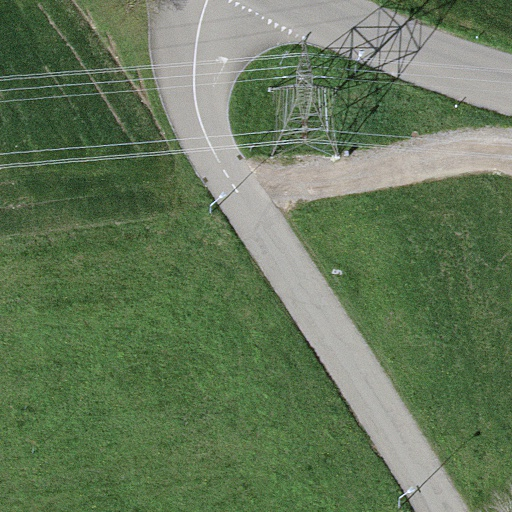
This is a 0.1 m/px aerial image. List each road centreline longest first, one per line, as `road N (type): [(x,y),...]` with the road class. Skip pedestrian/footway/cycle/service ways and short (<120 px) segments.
road 1 (residential): [(207,0),(194,69),(199,119),(241,209),(431,511)]
road 2 (tertiary): [(511,89),(320,25),(277,0)]
